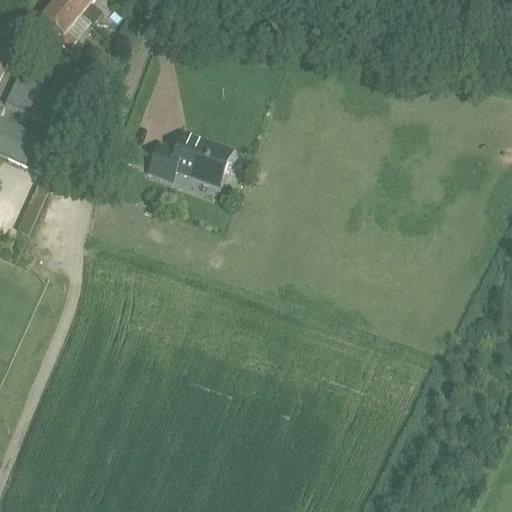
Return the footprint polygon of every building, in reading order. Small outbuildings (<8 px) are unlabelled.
[(68,35),(84,17),(64,0),(61,0),(42,22),(63,40),(62,42),(72,50),(77,44),(68,35)] [(64,0),(84,17),(98,0),(64,0)] [(130,43),(134,37),(122,30),(118,37),(130,43)] [(0,120),(4,111),(0,109),(0,82),(18,44),(0,36),(0,157),(45,177),(58,149),(0,122),(0,120)] [(118,78),(107,70),(98,83),(108,90),(110,88),(118,78)] [(87,111),(46,93),(19,80),(6,108),(74,139),(87,111)] [(232,155),(214,148),(185,137),(177,159),(159,152),(150,176),(173,184),(176,173),(220,189),(232,155)] [(150,186),(134,181),(131,192),(146,197),(150,186)] [(48,194),(38,190),(19,234),(28,238),(48,194)]
